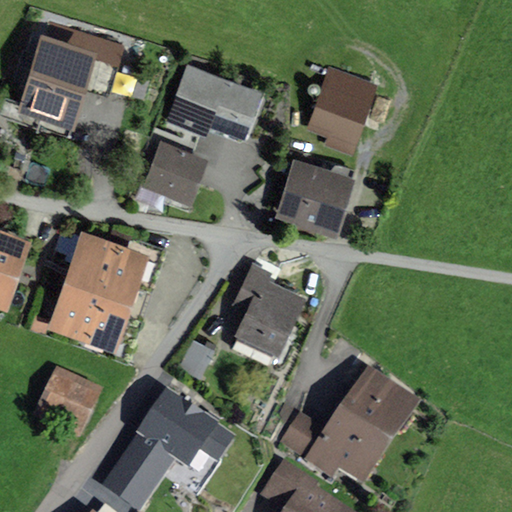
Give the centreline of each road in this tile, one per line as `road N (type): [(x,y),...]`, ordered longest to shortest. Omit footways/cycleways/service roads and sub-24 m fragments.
road 1 (residential): [(242,236),(50,511)]
road 2 (residential): [(511,278),(242,236)]
road 3 (residential): [(242,236),(0,198)]
